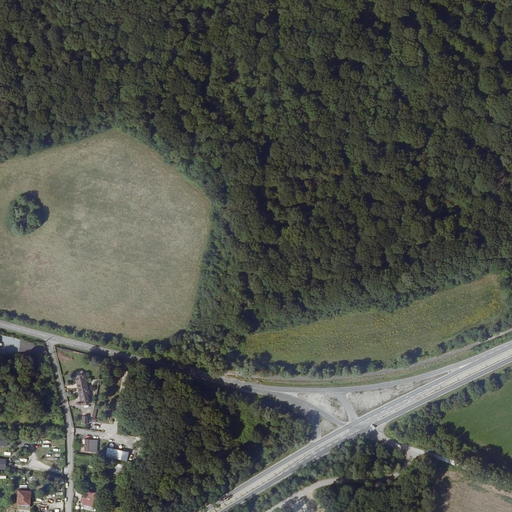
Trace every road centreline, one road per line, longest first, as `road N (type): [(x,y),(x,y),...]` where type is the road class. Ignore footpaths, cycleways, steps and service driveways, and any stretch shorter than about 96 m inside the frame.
road 1 (tertiary): [(48,336),(230,382)]
road 2 (tertiary): [(511,342),(443,371),(336,390)]
road 3 (residential): [(67,511),(70,431),(48,336)]
road 4 (unclassified): [(262,511),(317,483),(394,475),(413,451)]
road 5 (secondary): [(362,431),(511,359)]
road 6 (secondary): [(310,447),(204,511)]
